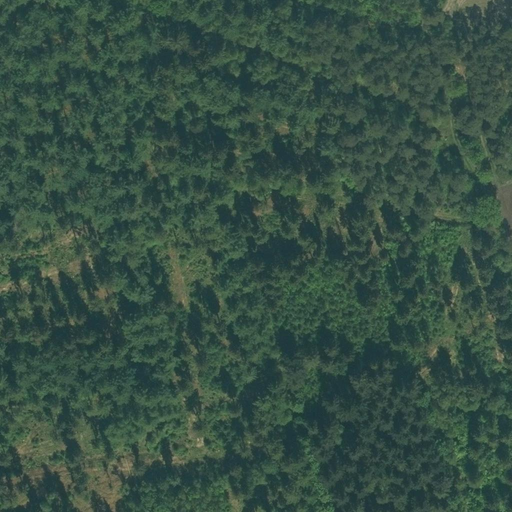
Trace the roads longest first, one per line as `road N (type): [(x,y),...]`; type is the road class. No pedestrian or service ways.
road 1 (track): [(491,208),(220,173),(318,511)]
road 2 (track): [(413,0),(460,163),(485,185),(511,280)]
road 3 (track): [(220,173),(0,233)]
road 4 (track): [(431,0),(432,12),(416,18),(320,0)]
